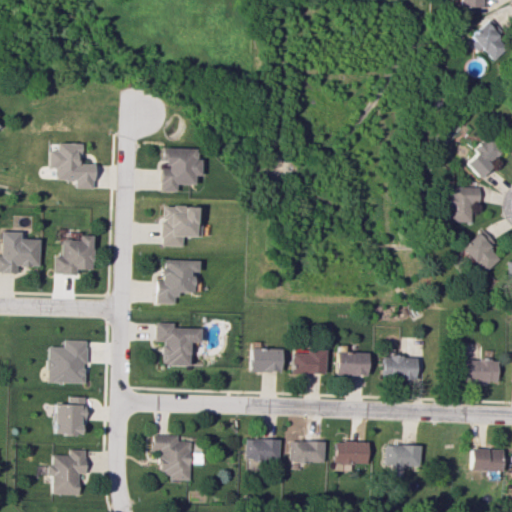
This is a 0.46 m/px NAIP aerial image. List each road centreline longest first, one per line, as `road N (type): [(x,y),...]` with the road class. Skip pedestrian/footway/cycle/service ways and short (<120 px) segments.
road 1 (residential): [(140,109),(125,132),(115,469),(122,511)]
road 2 (residential): [(511,416),(117,400)]
road 3 (residential): [(0,305),(120,308)]
